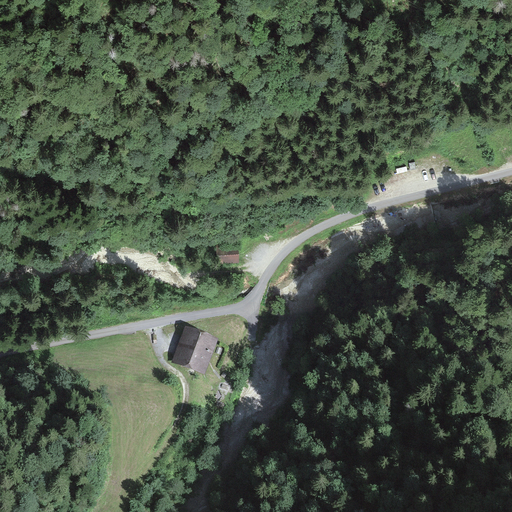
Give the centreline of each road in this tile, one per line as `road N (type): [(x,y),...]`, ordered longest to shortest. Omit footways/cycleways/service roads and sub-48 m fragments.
road 1 (unclassified): [(511,172),(324,224),(284,252),(244,306),(0,352)]
road 2 (track): [(154,323),(162,359),(182,378),(186,395),(144,472)]
